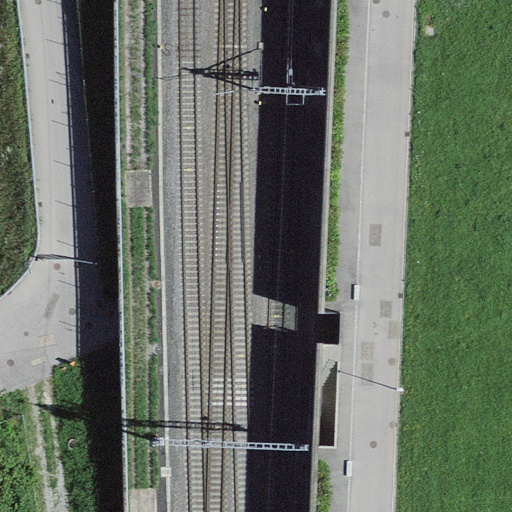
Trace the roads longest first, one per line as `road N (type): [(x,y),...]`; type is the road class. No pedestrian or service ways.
road 1 (unclassified): [(388,0),(370,511)]
road 2 (track): [(132,0),(144,511)]
road 3 (residential): [(46,0),(69,260),(52,314),(0,352)]
road 4 (track): [(17,345),(37,410),(52,511)]
